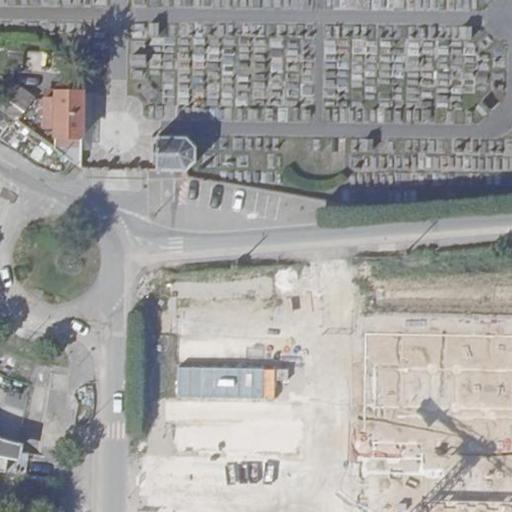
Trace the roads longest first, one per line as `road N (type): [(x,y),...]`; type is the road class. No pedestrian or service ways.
road 1 (unclassified): [(115,239),(175,244),(511,221)]
road 2 (residential): [(82,311),(102,337),(110,389),(107,511)]
